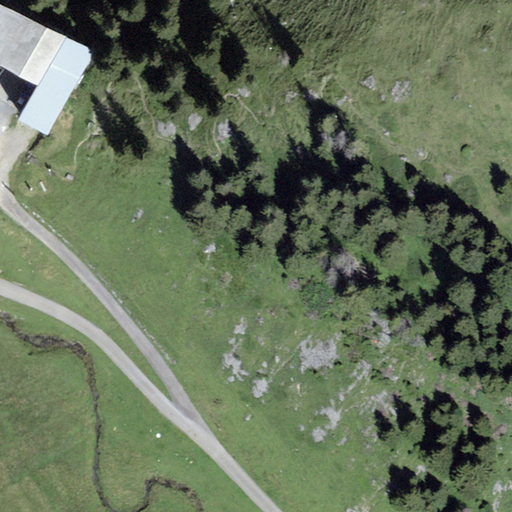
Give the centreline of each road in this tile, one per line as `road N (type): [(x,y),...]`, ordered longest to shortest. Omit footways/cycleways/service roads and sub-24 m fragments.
road 1 (track): [(202,437),(163,368),(94,283),(0,192)]
road 2 (track): [(237,475),(87,333),(0,290)]
